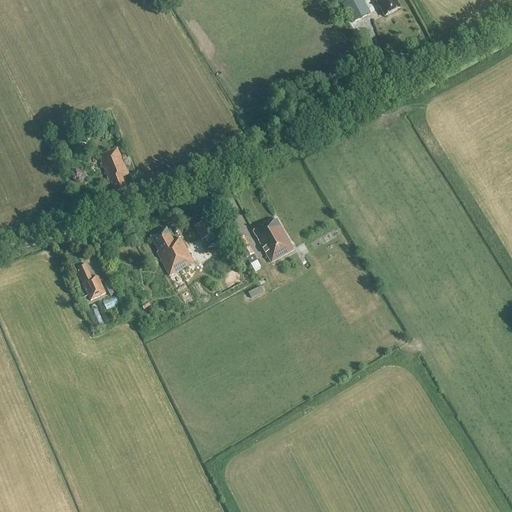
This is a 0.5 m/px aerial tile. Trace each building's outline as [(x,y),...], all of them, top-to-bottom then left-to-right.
[(370,13),(362,0),(349,0),(342,4),(352,23),(370,13)] [(393,0),(373,0),(384,18),(399,9),(393,0)] [(126,189),(122,178),(128,176),(117,149),(98,156),(110,184),(111,183),(116,193),(126,189)] [(294,251),(276,219),(253,232),(271,264),(294,251)] [(214,234),(206,221),(195,227),(202,241),(214,234)] [(185,284),(178,272),(193,264),(180,239),(174,242),(166,229),(151,238),(158,253),(157,254),(176,289),(185,284)] [(258,261),(254,254),(244,237),(236,242),(246,259),(246,258),(251,266),(258,261)] [(90,301),(105,294),(97,277),(92,279),(84,265),(77,268),(79,272),(77,273),(90,301)] [(211,268),(202,271),(211,296),(220,293),(211,268)] [(120,289),(127,288),(123,273),(117,275),(120,289)] [(230,285),(233,279),(228,276),(224,282),(230,285)] [(271,280),(258,286),(262,294),(275,288),(271,280)] [(103,283),(110,297),(101,301),(105,310),(120,303),(110,281),(103,283)]
